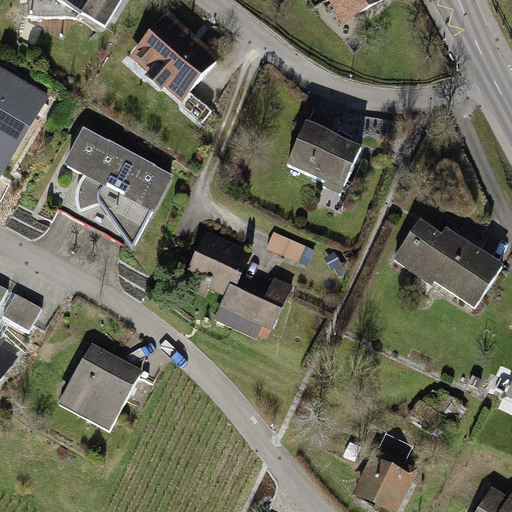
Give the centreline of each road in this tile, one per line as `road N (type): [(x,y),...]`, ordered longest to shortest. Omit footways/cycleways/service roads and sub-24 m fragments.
road 1 (residential): [(336,511),(182,351),(136,315),(0,240)]
road 2 (residential): [(211,0),(334,87),(378,102),(460,91)]
road 3 (residential): [(460,91),(465,121),(511,224)]
